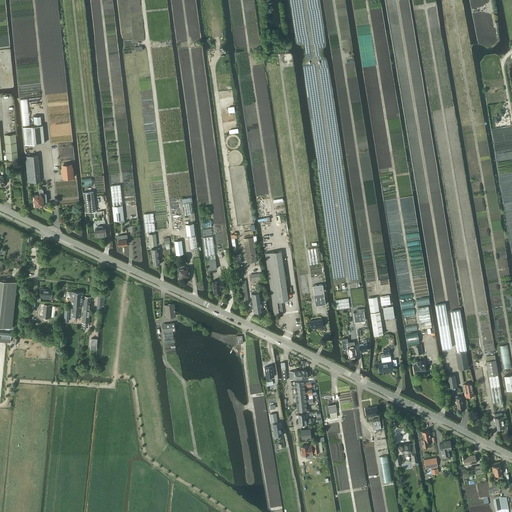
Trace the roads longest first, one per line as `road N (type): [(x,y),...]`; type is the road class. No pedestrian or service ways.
road 1 (tertiary): [(287,344),(0,207)]
road 2 (tertiary): [(511,456),(287,344)]
road 3 (track): [(277,243),(242,0)]
road 4 (track): [(214,228),(185,0)]
road 5 (track): [(99,207),(73,0)]
road 6 (track): [(125,204),(100,0)]
road 7 (track): [(48,143),(33,0)]
